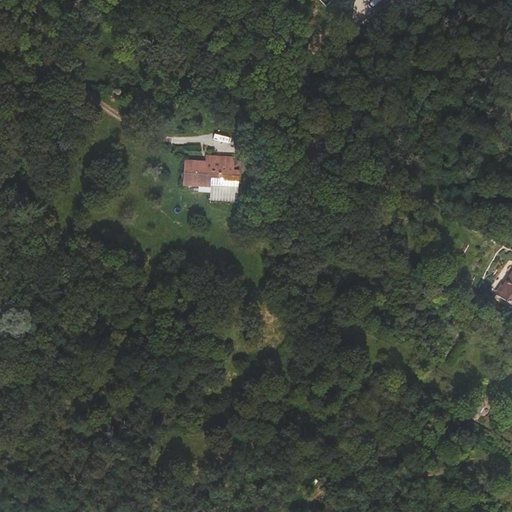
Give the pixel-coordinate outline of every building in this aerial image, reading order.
[(318,29),(306,29),(307,51),(319,51),(318,29)] [(253,126),(246,130),(251,140),(259,136),(253,126)] [(296,140),(286,162),(306,171),(316,150),(320,142),(300,132),(296,140)] [(281,159),(286,162),(296,140),(290,138),(281,159)] [(316,150),(306,171),(310,172),(320,151),(316,150)] [(184,163),(183,183),(211,184),(211,182),(220,182),(219,185),(223,185),(223,178),(239,179),(239,170),(234,170),(234,159),(235,158),(206,156),(206,161),(205,165),(184,163)] [(211,187),(210,200),(237,202),(239,179),(223,178),(223,185),(219,185),(220,182),(211,182),(211,184),(211,187)] [(300,194),(286,191),(283,205),(297,209),(300,194)] [(511,273),(504,285),(497,295),(511,304),(511,273)] [(495,293),(497,295),(504,285),(502,283),(495,293)] [(479,400),(476,398),(468,409),(479,414),(485,403),(479,400)]
